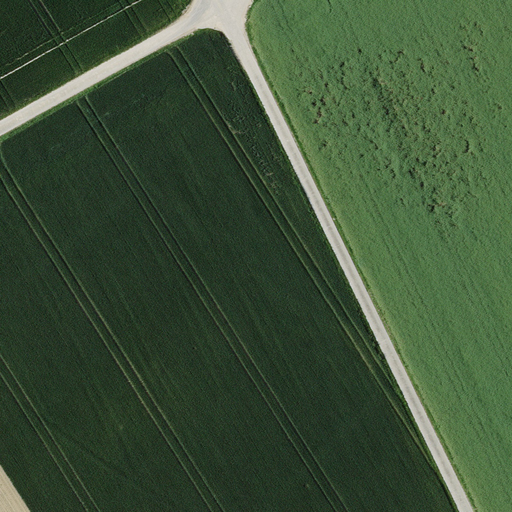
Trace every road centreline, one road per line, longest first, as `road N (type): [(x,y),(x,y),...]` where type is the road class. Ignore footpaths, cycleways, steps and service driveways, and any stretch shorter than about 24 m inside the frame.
road 1 (track): [(215,0),(464,511)]
road 2 (track): [(230,0),(0,129)]
